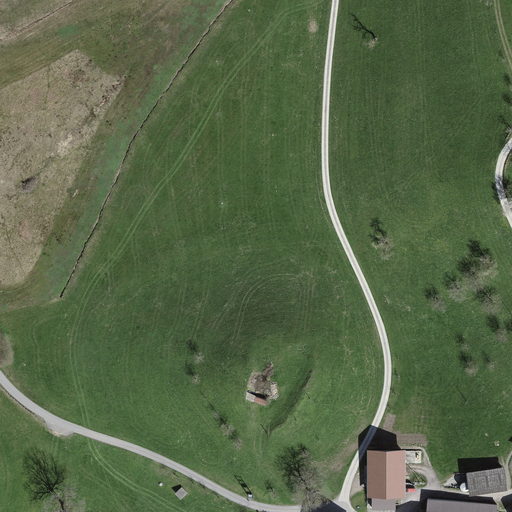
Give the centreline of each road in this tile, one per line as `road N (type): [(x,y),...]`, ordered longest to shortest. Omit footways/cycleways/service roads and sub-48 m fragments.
road 1 (track): [(339,0),(325,157),(340,237),(387,344),(391,393),(363,445),(348,511)]
road 2 (unclassified): [(0,374),(29,405),(254,508),(333,511)]
